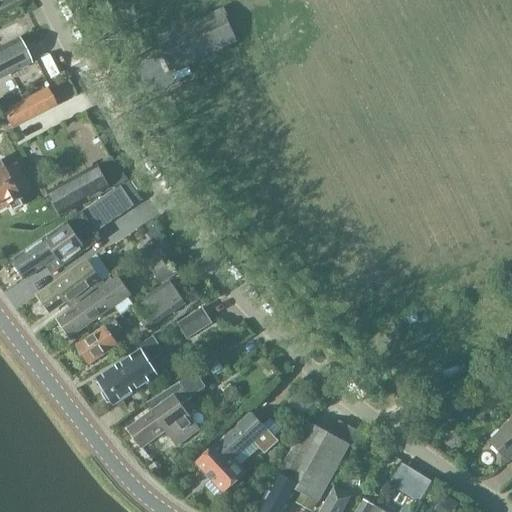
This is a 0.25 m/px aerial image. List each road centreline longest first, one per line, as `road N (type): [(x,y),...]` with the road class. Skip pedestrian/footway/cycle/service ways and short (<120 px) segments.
road 1 (residential): [(506,511),(323,382),(233,290),(106,113),(43,0)]
road 2 (tertiary): [(162,511),(134,493),(81,431),(0,321)]
